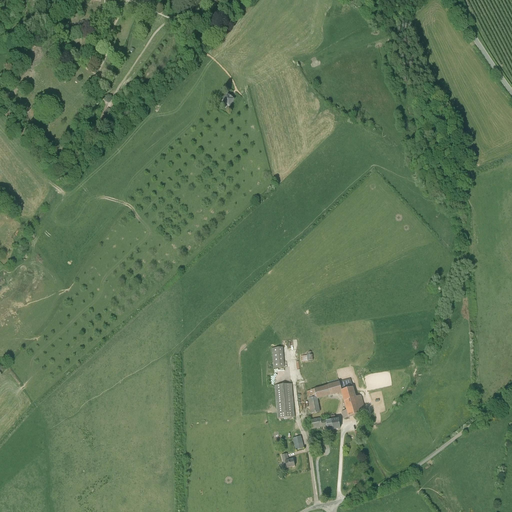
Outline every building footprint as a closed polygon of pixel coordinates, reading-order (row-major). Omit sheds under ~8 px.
[(224,104),(224,105),(227,107),(228,106),(230,107),(235,100),(227,94),(222,102),(224,104)] [(105,116),(104,119),(103,118),(100,125),(105,127),(109,121),(107,120),(109,118),(113,111),(108,108),(104,116),(105,116)] [(283,348),(281,348),(272,349),(274,369),(285,368),(283,348)] [(312,352),(308,352),(308,355),(301,356),(301,362),(308,361),(313,360),(319,360),(318,354),(313,355),(312,352)] [(360,414),(359,412),(365,410),(361,396),(356,397),(353,388),(351,380),(339,382),(314,389),(314,390),(307,392),(308,396),(308,399),(311,414),(321,413),(318,399),(341,393),(347,412),(342,413),(343,418),(343,419),(344,419),(344,418),(360,414)] [(295,418),(292,384),(275,386),(277,419),(295,418)] [(329,417),(330,421),(331,420),(332,425),(334,426),(335,430),(340,429),(338,419),(334,420),(334,416),(329,417)] [(306,420),(306,425),(307,430),(322,427),(321,422),(321,419),(311,420),(311,419),(306,420)] [(321,422),(322,427),(327,426),(327,431),(335,430),(334,426),(332,425),(331,420),(330,421),(321,422)] [(301,436),(293,439),(296,450),(304,449),(301,436)] [(281,455),(285,469),(295,466),(293,459),(289,460),(288,454),(281,455)]
